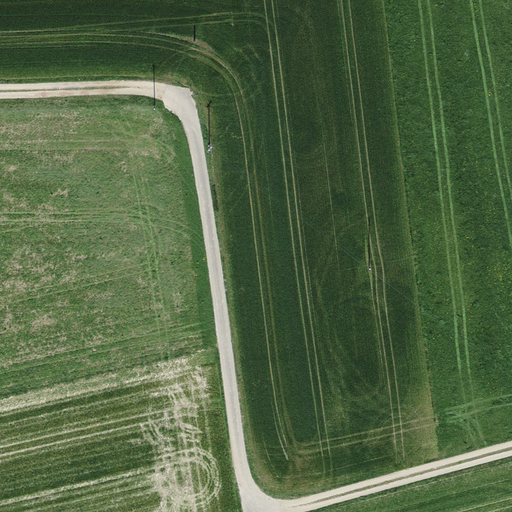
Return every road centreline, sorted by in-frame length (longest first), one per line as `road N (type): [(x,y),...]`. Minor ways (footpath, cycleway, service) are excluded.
road 1 (track): [(0,89),(129,85),(182,97),(253,511)]
road 2 (track): [(269,511),(511,451)]
